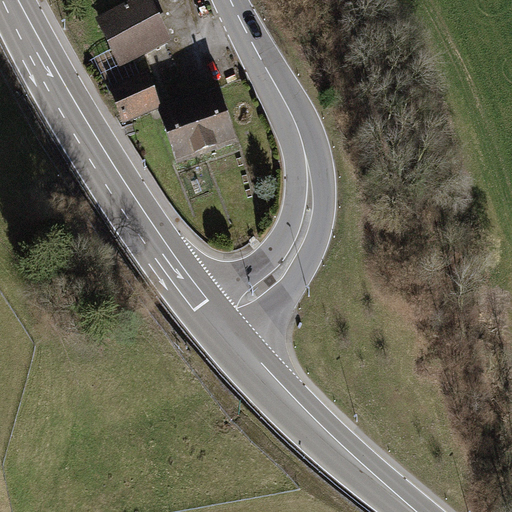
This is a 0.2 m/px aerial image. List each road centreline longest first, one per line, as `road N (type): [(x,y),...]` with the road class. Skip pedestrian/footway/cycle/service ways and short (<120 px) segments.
road 1 (secondary): [(219,326),(133,215),(54,85),(14,0)]
road 2 (secondary): [(219,326),(283,270),(310,211),(298,130),(232,0)]
road 3 (secondary): [(412,511),(295,411),(219,326)]
